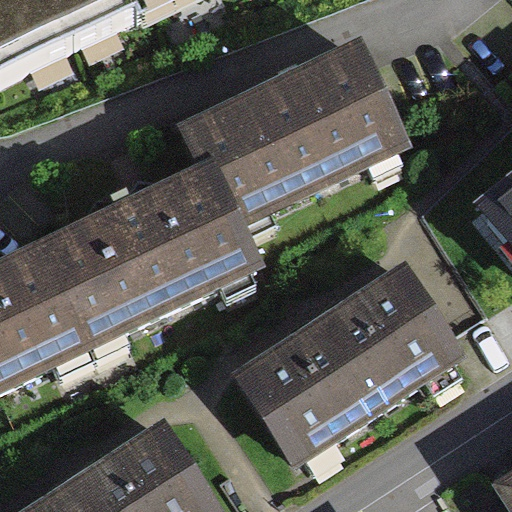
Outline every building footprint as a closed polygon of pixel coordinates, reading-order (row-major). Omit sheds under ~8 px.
[(0,0),(0,85),(2,89),(135,26),(139,35),(206,3),(204,0),(0,0)] [(377,51),(194,139),(214,181),(238,229),(420,142),(377,51)] [(214,181),(0,284),(0,415),(266,288),(238,229),(214,181)] [(511,205),(492,221),(511,246),(511,205)] [(413,269),(241,382),(301,473),(473,360),(413,269)] [(227,511),(174,428),(41,511),(227,511)]
